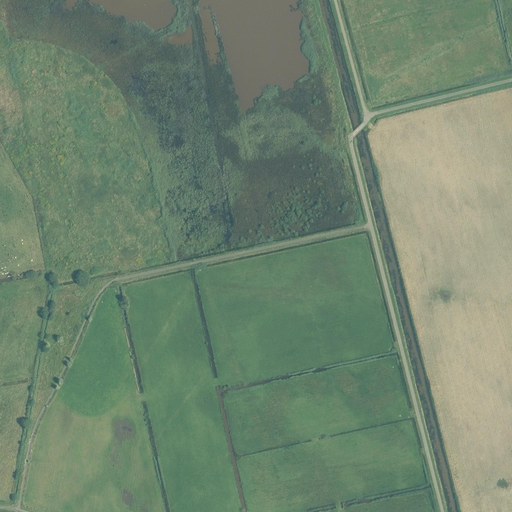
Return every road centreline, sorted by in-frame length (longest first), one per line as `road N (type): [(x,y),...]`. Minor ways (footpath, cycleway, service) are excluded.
road 1 (unclassified): [(443,511),(348,142),(367,117)]
road 2 (unclassified): [(367,117),(511,81)]
road 3 (unclassified): [(367,117),(335,0)]
